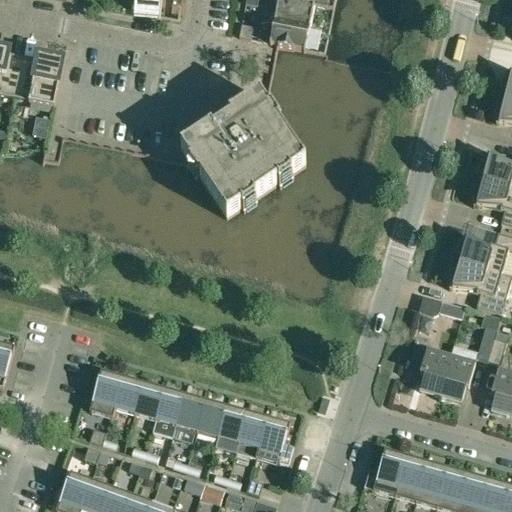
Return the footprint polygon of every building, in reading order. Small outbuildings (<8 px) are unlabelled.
[(134,14),(133,17),(160,22),(161,0),(129,0),(127,12),(134,14)] [(246,0),(246,7),(257,10),(259,0),(246,0)] [(333,13),(335,0),(271,0),(278,2),(274,24),(310,30),(314,9),(333,13)] [(305,54),(310,30),(274,24),(269,47),(271,48),(271,47),(278,48),(278,49),(293,53),(294,51),(304,53),(304,54),(305,54)] [(241,28),(239,41),(251,43),(253,30),(241,28)] [(0,95),(0,98),(15,101),(23,60),(9,58),(10,55),(0,52),(0,92),(1,92),(0,95)] [(37,63),(23,60),(15,101),(29,104),(28,105),(54,110),(63,64),(38,59),(37,63)] [(505,100),(511,102),(511,73),(511,74),(510,72),(507,76),(505,79),(503,83),(501,87),(499,91),(507,93),(505,100)] [(259,99),(255,102),(180,152),(190,167),(186,169),(195,182),(199,180),(226,221),(241,211),(244,215),(257,206),(255,202),(277,187),(280,191),(293,182),(291,178),(305,168),(278,127),(282,125),(273,111),(269,114),(259,99)] [(495,123),(495,127),(498,127),(511,127),(511,102),(505,100),(503,108),(495,106),(495,110),(495,115),(495,119),(495,123)] [(483,184),(511,191),(511,165),(510,165),(509,167),(490,157),(488,155),(485,159),(483,162),(481,166),(479,170),(477,174),(485,176),(483,184)] [(473,206),(473,210),(476,210),(497,212),(497,213),(504,215),(501,228),(511,231),(511,191),(483,184),(481,191),(473,189),(473,193),(472,198),(472,202),(473,206)] [(459,266),(511,281),(511,280),(502,278),(508,256),(511,257),(511,241),(498,237),(494,251),(487,249),(486,250),(467,240),(465,238),(462,242),(460,245),(458,249),(456,253),(454,257),(462,259),(459,266)] [(449,289),(449,293),(452,293),(473,295),(473,296),(480,298),(476,311),(501,319),(511,281),(459,266),(457,274),(450,272),(449,276),(449,280),(449,285),(449,289)] [(442,306),(438,317),(462,324),(465,312),(442,306)] [(494,343),(495,343),(497,335),(485,332),(478,357),(476,363),(488,366),(494,343)] [(419,394),(440,400),(451,362),(414,352),(416,342),(414,342),(409,375),(423,379),(419,394)] [(506,346),(495,343),(494,343),(488,366),(500,369),(503,359),(506,346)] [(14,351),(0,346),(0,391),(3,392),(14,351)] [(454,351),(451,362),(440,400),(461,406),(465,391),(469,392),(477,363),(476,363),(478,357),(454,351)] [(490,414),(511,420),(511,418),(511,379),(511,362),(503,359),(500,369),(491,398),(495,399),(490,414)] [(111,422),(123,381),(101,375),(89,416),(111,422)] [(123,381),(111,422),(112,422),(115,413),(134,419),(143,387),(123,381)] [(143,387),(134,419),(155,425),(164,393),(143,387)] [(164,393),(155,425),(152,435),(173,441),(176,431),(185,399),(164,393)] [(185,399),(176,431),(197,436),(206,404),(185,399)] [(218,442),(227,410),(206,404),(197,436),(218,442)] [(227,410),(218,442),(239,448),(248,416),(227,410)] [(236,457),(255,462),(257,463),(268,422),(248,416),(239,448),(236,457)] [(257,463),(288,472),(293,453),(284,450),(290,428),(268,422),(257,463)] [(102,450),(105,443),(106,438),(94,434),(90,446),(102,450)] [(117,447),(105,443),(102,450),(115,454),(117,447)] [(88,452),(84,464),(96,469),(100,456),(88,452)] [(144,464),(147,456),(134,452),(132,460),(144,464)] [(369,474),(366,485),(364,492),(395,501),(406,460),(384,454),(378,477),(369,474)] [(159,460),(147,456),(144,464),(157,468),(159,460)] [(427,466),(406,460),(395,501),(416,507),(427,466)] [(173,473),(185,477),(188,469),(175,465),(173,473)] [(416,507),(433,511),(436,511),(448,472),(427,466),(416,507)] [(200,473),(188,469),(185,477),(198,481),(200,473)] [(459,511),(469,478),(448,472),(436,511),(459,511)] [(81,511),(92,484),(70,476),(57,511),(81,511)] [(214,486),(226,490),(229,483),(216,478),(214,486)] [(481,511),(490,483),(469,478),(459,511),(481,511)] [(241,487),(229,483),(226,490),(239,494),(241,487)] [(504,511),(510,489),(490,483),(481,511),(504,511)] [(104,511),(112,492),(92,484),(81,511),(104,511)] [(250,484),(246,497),(259,501),(263,488),(250,484)] [(204,489),(201,499),(200,503),(220,510),(224,496),(205,489),(204,489)] [(104,511),(127,511),(132,499),(112,492),(104,511)] [(231,511),(241,511),(245,502),(229,497),(225,510),(231,511)] [(150,511),(152,506),(132,499),(127,511),(150,511)] [(255,511),(257,506),(245,502),(241,511),(255,511)]
